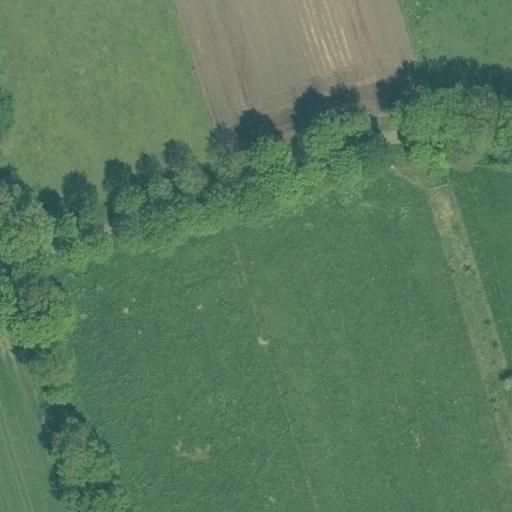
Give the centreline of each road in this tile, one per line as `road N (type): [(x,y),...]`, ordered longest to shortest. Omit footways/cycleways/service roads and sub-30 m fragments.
road 1 (unclassified): [(0,264),(381,138),(457,134),(511,144)]
road 2 (track): [(4,263),(84,511)]
